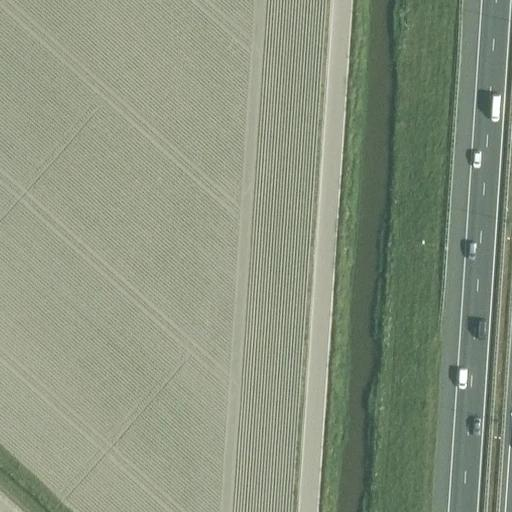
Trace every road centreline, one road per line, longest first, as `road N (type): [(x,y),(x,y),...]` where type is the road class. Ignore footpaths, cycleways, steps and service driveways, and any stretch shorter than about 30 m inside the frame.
road 1 (unclassified): [(309,511),(343,0)]
road 2 (motorway): [(495,0),(462,511)]
